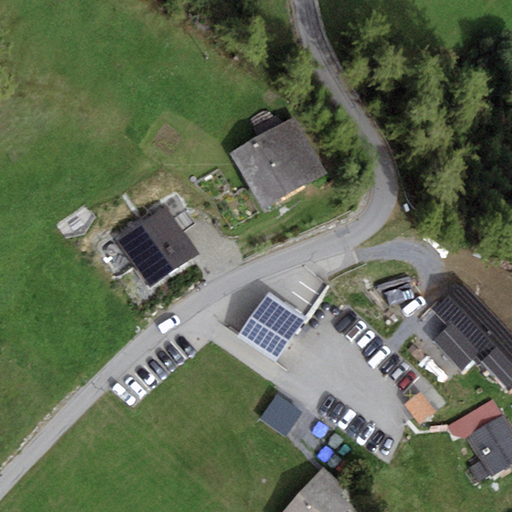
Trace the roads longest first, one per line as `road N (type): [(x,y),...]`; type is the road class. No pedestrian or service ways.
road 1 (unclassified): [(0,487),(63,417),(182,311),(259,269),(354,233),(380,208),(377,151),(320,64),(301,0)]
road 2 (unknown): [(322,245),(390,389)]
road 3 (track): [(182,311),(280,395)]
